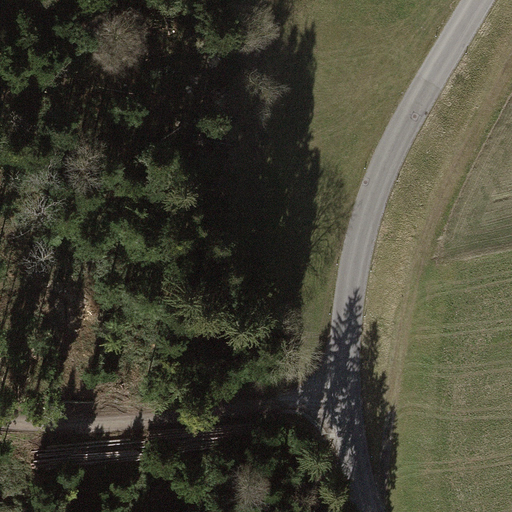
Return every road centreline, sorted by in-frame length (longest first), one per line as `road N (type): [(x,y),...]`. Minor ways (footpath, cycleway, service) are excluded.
road 1 (tertiary): [(369,511),(344,363),(359,245),(405,127),(479,0)]
road 2 (track): [(511,67),(415,277),(373,511)]
road 3 (track): [(347,395),(0,434)]
